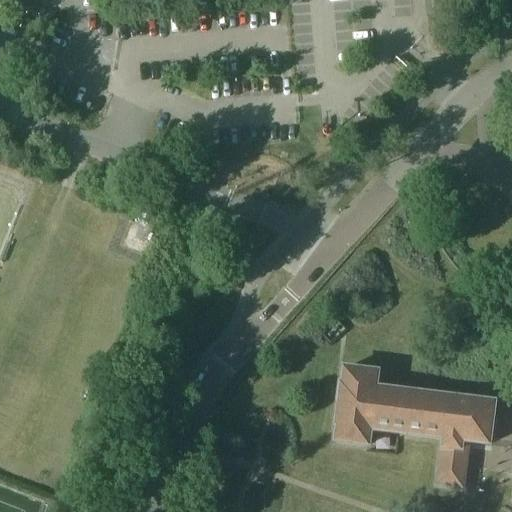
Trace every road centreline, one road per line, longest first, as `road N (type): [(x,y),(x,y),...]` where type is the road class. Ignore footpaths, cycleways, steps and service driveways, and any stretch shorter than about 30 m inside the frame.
road 1 (unclassified): [(0,108),(331,248)]
road 2 (residential): [(151,511),(214,378),(331,248)]
road 3 (residential): [(331,248),(465,103),(511,69)]
